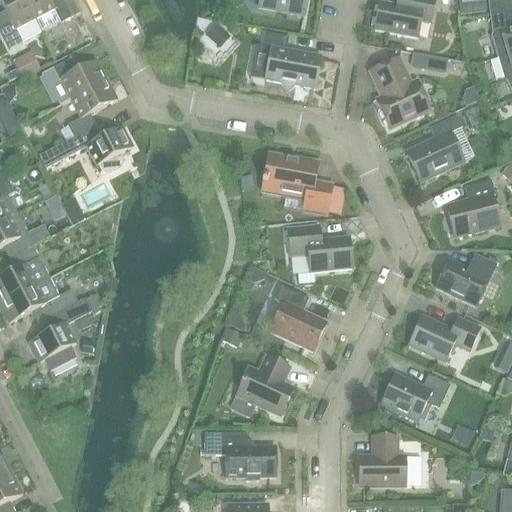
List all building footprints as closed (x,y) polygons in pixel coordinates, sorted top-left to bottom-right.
[(0,28),(0,33),(9,52),(23,45),(43,34),(25,0),(0,0),(0,3),(10,23),(0,28)] [(25,0),(43,34),(61,26),(73,19),(80,16),(71,0),(55,0),(50,3),(48,0),(25,0)] [(259,0),(258,10),(305,19),(308,0),(259,0)] [(431,28),(436,1),(432,0),(397,0),(397,7),(379,4),(374,33),(419,41),(421,26),(431,28)] [(482,0),(458,0),(460,18),(485,15),(482,0)] [(511,0),(488,0),(491,18),(511,15),(511,0)] [(492,37),(499,60),(511,56),(511,15),(491,18),(493,37),(492,37)] [(206,24),(203,38),(216,41),(219,26),(207,24),(206,24)] [(281,86),(287,94),(295,89),(310,92),(316,93),(323,59),(316,58),(286,53),(289,39),(265,35),(262,49),(270,51),(264,83),(281,86)] [(25,56),(13,63),(22,81),(34,75),(36,74),(27,55),(25,56)] [(413,56),(411,70),(446,76),(448,62),(413,56)] [(507,83),(511,93),(511,56),(499,60),(506,84),(507,83)] [(389,132),(431,113),(417,84),(411,87),(399,61),(369,75),(381,100),(375,103),(389,132)] [(60,85),(70,103),(107,83),(97,64),(70,78),(64,65),(41,77),(48,91),(60,85)] [(17,72),(6,77),(9,84),(20,79),(17,72)] [(61,133),(66,144),(96,127),(91,117),(118,103),(107,83),(70,103),(79,121),(67,128),(68,129),(61,133)] [(8,92),(4,95),(9,105),(16,98),(15,89),(8,92)] [(467,128),(461,116),(430,131),(435,142),(406,155),(420,185),(465,164),(451,135),(467,128)] [(66,144),(40,158),(47,171),(73,158),(86,151),(96,170),(99,168),(102,175),(109,177),(120,171),(123,164),(119,158),(133,150),(123,130),(103,140),(96,127),(73,140),(66,144)] [(326,220),(327,215),(340,218),(345,192),(332,189),(314,185),(318,165),(269,156),(261,196),(304,204),(302,215),(326,220)] [(511,167),(502,176),(511,185),(511,167)] [(0,226),(18,217),(8,198),(14,195),(8,182),(0,186),(0,226)] [(494,198),(495,198),(491,183),(464,190),(468,204),(446,209),(454,241),(501,229),(494,198)] [(74,200),(65,205),(74,223),(83,218),(74,200)] [(59,206),(51,211),(58,222),(66,218),(59,206)] [(18,217),(0,226),(0,251),(12,246),(18,257),(33,249),(40,245),(51,240),(44,228),(34,233),(28,235),(18,217)] [(319,229),(286,232),(289,261),(307,260),(309,276),(352,272),(349,240),(320,243),(319,229)] [(0,281),(0,306),(49,281),(44,271),(33,249),(18,257),(11,260),(18,272),(0,281)] [(477,310),(497,269),(474,258),(468,272),(448,262),(435,290),(477,310)] [(254,270),(249,283),(254,285),(265,282),(268,276),(254,270)] [(49,281),(0,306),(0,307),(10,326),(47,307),(48,307),(54,318),(61,314),(78,305),(71,292),(59,299),(49,281)] [(269,334),(312,355),(326,325),(303,314),(309,301),(280,288),(274,302),(282,306),(269,334)] [(96,296),(86,301),(92,312),(94,317),(97,316),(102,314),(100,310),(102,309),(102,307),(96,296)] [(68,327),(91,315),(92,315),(85,302),(78,305),(61,314),(68,327)] [(235,314),(228,328),(242,334),(245,329),(241,316),(235,314)] [(469,356),(481,332),(457,321),(452,333),(422,319),(409,348),(446,365),(454,349),(469,356)] [(76,348),(65,327),(29,346),(39,367),(44,364),(50,375),(77,361),(71,350),(76,348)] [(226,329),(220,342),(221,342),(237,350),(243,338),(226,330),(226,329)] [(84,342),(82,354),(92,356),(94,343),(84,342)] [(511,346),(505,343),(493,372),(508,378),(511,367),(511,346)] [(250,369),(235,398),(236,399),(256,409),(280,420),(294,392),(287,388),(287,387),(285,382),(290,372),(265,360),(259,373),(250,369)] [(419,424),(427,406),(439,411),(450,388),(428,377),(421,390),(395,378),(381,407),(419,424)] [(511,388),(505,386),(500,401),(504,402),(511,398),(511,388)] [(475,440),(457,431),(451,444),(468,454),(475,440)] [(485,431),(478,443),(490,449),(490,446),(492,446),(494,438),(490,437),(485,431)] [(246,449),(245,436),(204,436),(204,459),(225,458),(225,481),(247,481),(247,483),(259,483),(259,481),(276,481),(275,449),(246,449)] [(407,490),(407,457),(399,457),(399,441),(372,441),(373,460),(360,460),(360,490),(407,490)] [(511,446),(508,462),(503,477),(511,478),(511,446)] [(0,483),(12,477),(3,458),(0,459),(0,483)] [(0,483),(0,511),(13,511),(9,504),(23,498),(12,477),(0,483)] [(484,480),(470,478),(469,492),(474,492),(484,484),(484,480)] [(180,484),(172,485),(173,496),(184,496),(184,488),(180,484)] [(511,511),(511,495),(502,494),(501,511),(511,511)]
